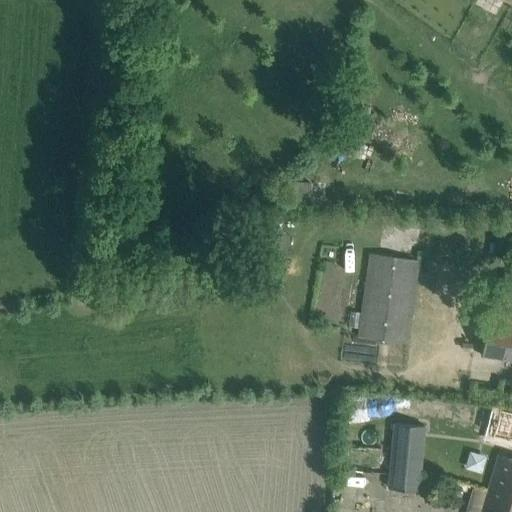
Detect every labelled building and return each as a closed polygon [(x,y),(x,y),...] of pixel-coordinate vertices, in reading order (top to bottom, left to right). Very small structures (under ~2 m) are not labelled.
[(370,253),(358,337),(406,343),(418,260),(378,254),(370,253)] [(501,296),(511,297),(511,274),(505,273),(501,296)] [(482,354),(511,359),(511,358),(511,324),(487,321),(482,354)] [(424,426),(395,423),(389,487),(418,490),(424,426)] [(511,511),(511,459),(498,456),(481,511),(511,511)]
